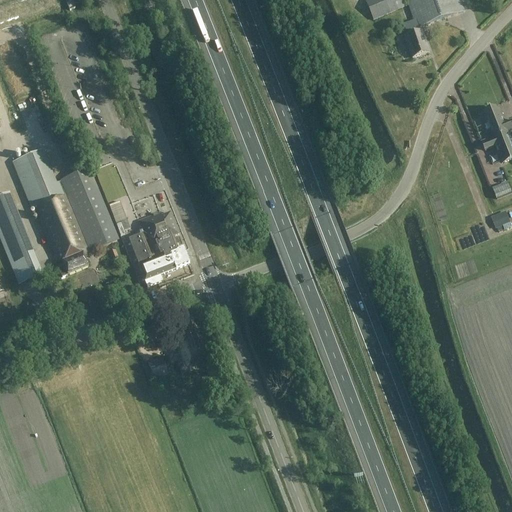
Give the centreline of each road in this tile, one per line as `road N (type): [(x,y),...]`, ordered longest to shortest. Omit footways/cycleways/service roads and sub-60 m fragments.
road 1 (motorway): [(436,511),(237,0)]
road 2 (motorway): [(195,0),(393,511)]
road 3 (tertiary): [(215,284),(348,235),(386,212),(408,180),(446,85),(511,12)]
road 4 (tertiary): [(215,284),(105,0)]
road 5 (tertiary): [(302,511),(215,284)]
road 6 (tertiary): [(0,378),(215,284)]
